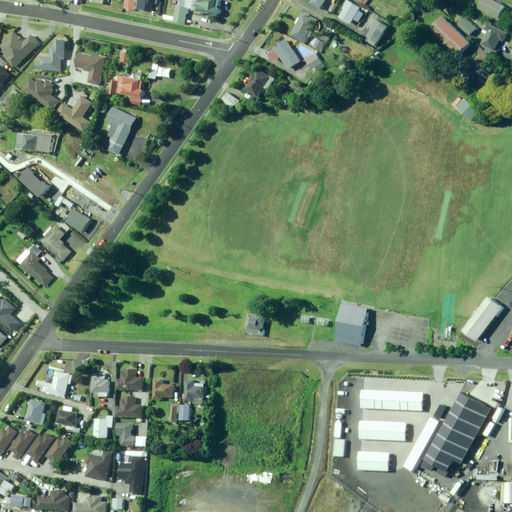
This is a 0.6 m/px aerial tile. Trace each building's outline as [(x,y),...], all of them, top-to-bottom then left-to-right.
[(125,0),(124,7),(128,8),(134,9),(135,0),(125,0)] [(139,0),(138,8),(139,8),(139,11),(147,12),(150,11),(151,8),(152,2),(160,3),(161,3),(161,0),(139,0)] [(220,14),(220,12),(221,7),(219,7),(220,0),(181,0),(180,5),(189,7),(193,8),(193,9),(197,10),(198,10),(198,12),(203,13),(203,11),(220,14)] [(361,21),(364,16),(366,13),(360,10),(362,7),(351,0),(348,0),(344,8),(346,8),(341,16),(341,17),(352,23),(355,18),(356,19),(361,21)] [(507,5),(496,0),(483,0),(479,7),(495,16),(499,18),(501,16),(507,5)] [(189,7),(180,5),(178,5),(175,16),(174,21),(186,23),(187,16),(188,14),(189,7)] [(319,19),(314,16),(304,11),(302,16),(301,17),(298,23),(292,35),(307,43),(310,36),(311,37),(315,31),(314,30),(315,28),(317,23),(319,19)] [(461,55),(472,42),(444,15),(432,28),(461,55)] [(474,35),(481,27),(468,16),(461,24),(466,28),(465,30),(473,37),(474,35)] [(389,27),(390,26),(379,19),(378,20),(376,18),(371,27),(373,29),(369,36),(370,36),(367,40),(376,45),(378,42),(379,42),(389,27)] [(506,40),(510,32),(488,22),(484,29),(483,31),(487,33),(482,43),(485,45),(488,46),(487,50),(486,51),(491,53),(490,55),(495,59),(497,55),(499,51),(497,50),(500,43),(502,39),(506,41),(506,40)] [(15,67),(41,44),(33,35),(27,41),(22,36),(21,37),(17,32),(9,39),(10,40),(2,46),(11,56),(7,59),(15,67)] [(324,41),(319,38),(317,37),(312,42),(315,46),(322,50),(323,49),(333,54),(335,49),(331,47),(330,48),(324,46),(326,42),(324,41)] [(303,61),(291,43),(288,38),(275,46),(276,48),(273,50),(270,56),(279,61),(282,56),(289,67),(290,69),(292,67),(303,61)] [(67,40),(57,39),(57,46),(53,46),(53,57),(43,56),(43,61),(38,61),(38,70),(62,71),(63,58),(66,59),(67,40)] [(130,62),(131,62),(133,52),(131,51),(132,48),(126,47),(125,50),(123,61),(127,61),(129,62),(130,62)] [(101,57),(84,53),(80,68),(93,71),(90,83),(102,86),(110,58),(101,56),(101,57)] [(308,60),(313,67),(314,69),(316,67),(319,71),(326,66),(318,53),(308,60)] [(3,83),(11,75),(7,71),(9,70),(3,65),(0,68),(0,90),(6,85),(3,83)] [(152,77),(158,78),(160,70),(154,68),(153,71),(152,74),(152,77)] [(270,86),(276,78),(273,76),(272,77),(260,69),(256,74),(255,72),(250,80),(251,81),(247,87),(246,88),(259,96),(266,87),(267,88),(269,86),(270,86)] [(133,76),(129,75),(128,75),(128,76),(120,74),(120,80),(115,79),(114,79),(114,81),(112,89),(112,93),(119,94),(119,92),(133,95),(132,103),(143,104),(144,99),(146,90),(144,89),(144,87),(145,80),(143,80),(143,79),(133,77),(133,76)] [(47,83),(43,80),(41,82),(34,78),(26,91),(55,111),(61,101),(53,95),(56,90),(54,89),(57,85),(49,80),(47,83)] [(17,102),(23,94),(16,89),(10,96),(17,102)] [(224,100),(235,108),(241,100),(229,92),(224,100)] [(95,103),(85,96),(75,110),(67,104),(60,114),(87,133),(93,123),(85,117),(95,103)] [(472,120),(477,115),(480,112),(473,105),(466,99),(458,108),(464,114),(472,121),(472,120)] [(136,116),(131,114),(115,106),(109,120),(118,124),(120,125),(114,138),(126,144),(127,143),(134,127),(139,117),(136,116)] [(19,148),(52,152),(53,141),(55,141),(55,139),(53,138),(54,133),(34,131),(34,134),(20,132),(18,148),(19,148)] [(13,170),(20,162),(11,153),(3,161),(13,170)] [(8,178),(13,172),(9,168),(4,174),(8,178)] [(26,175),(19,170),(16,173),(23,179),(26,175)] [(91,219),(85,215),(74,208),(70,214),(65,222),(83,233),(91,219)] [(61,239),(62,237),(65,233),(55,224),(41,241),(63,261),(72,251),(64,244),(64,243),(65,242),(62,240),(61,239)] [(41,258),(39,256),(33,252),(31,254),(29,253),(19,264),(46,287),(54,277),(46,270),(47,269),(38,261),(41,259),(41,258)] [(480,340),(507,307),(495,298),(492,296),(483,307),(482,306),(476,313),(478,314),(466,329),(480,340)] [(0,320),(14,333),(23,323),(13,315),(18,308),(8,299),(6,301),(1,297),(0,297),(0,320)] [(361,304),(361,307),(344,304),(337,341),(363,346),(363,343),(367,324),(369,324),(369,322),(367,322),(370,305),(361,304)] [(264,328),(265,320),(266,316),(251,313),(249,328),(251,328),(250,333),(265,335),(266,329),(264,328)] [(0,348),(10,338),(0,328),(0,348)] [(120,389),(146,389),(147,376),(140,376),(141,369),(129,368),(129,371),(125,371),(125,378),(120,378),(120,389)] [(75,383),(76,381),(77,375),(75,374),(75,373),(72,372),(71,373),(60,370),(59,377),(57,377),(52,376),(51,382),(42,380),(41,385),(48,387),(47,391),(69,397),(73,383),(75,383)] [(109,373),(104,373),(103,373),(103,374),(96,373),(95,392),(98,392),(97,397),(101,397),(101,396),(111,397),(111,392),(112,392),(113,380),(109,380),(109,373)] [(165,384),(165,380),(165,379),(156,379),(155,399),(165,400),(165,397),(167,397),(175,397),(176,386),(176,385),(168,384),(165,384)] [(198,380),(196,380),(190,380),(188,380),(187,400),(192,401),(195,401),(196,401),(196,403),(206,403),(206,399),(207,399),(208,387),(207,386),(207,385),(207,384),(198,383),(198,381),(198,380)] [(365,390),(364,408),(426,411),(427,393),(365,390)] [(492,408),(487,405),(464,393),(444,430),(443,432),(424,466),(434,472),(437,466),(440,468),(437,473),(446,478),(456,460),(463,464),(493,409),(492,408)] [(119,416),(145,417),(146,404),(138,404),(139,396),(128,396),(128,399),(123,399),(123,406),(120,406),(119,416)] [(49,403),(41,401),(34,399),(32,406),(28,419),(46,424),(49,414),(46,413),(49,403)] [(180,404),(176,404),(173,404),(173,417),(171,417),(171,420),(173,420),(173,422),(180,423),(180,404)] [(181,420),(181,423),(183,423),(183,420),(192,420),(192,405),(183,404),(182,420),(181,420)] [(80,412),(63,408),(60,422),(79,426),(81,418),(79,417),(80,412)] [(116,415),(112,415),(110,415),(110,419),(98,418),(97,428),(96,428),(96,435),(97,435),(97,437),(110,438),(111,426),(116,427),(116,415)] [(444,422),(434,416),(407,465),(417,471),(444,422)] [(410,422),(363,421),(363,439),(409,440),(410,422)] [(134,422),(120,422),(120,435),(125,435),(125,445),(138,444),(138,435),(134,435),(134,422)] [(0,454),(3,457),(20,431),(13,426),(10,430),(6,428),(0,436),(0,454)] [(21,460),(38,434),(30,429),(27,434),(23,431),(12,449),(17,452),(15,456),(21,460)] [(40,464),(57,438),(49,433),(46,437),(42,435),(31,452),(36,456),(34,460),(40,464)] [(58,467),(75,441),(67,436),(64,440),(60,438),(49,456),(54,459),(52,463),(58,467)] [(114,452),(104,452),(104,456),(89,455),(87,478),(111,480),(111,473),(112,473),(114,452)] [(393,453),(362,452),(362,470),(393,471),(393,453)] [(133,492),(146,493),(147,456),(135,456),(134,462),(123,462),(122,479),(129,479),(129,484),(133,484),(133,492)] [(13,479),(3,472),(0,470),(0,498),(4,493),(9,497),(17,486),(12,481),(13,479)] [(32,506),(34,498),(15,495),(14,499),(13,504),(25,507),(25,505),(32,506)] [(104,502),(104,497),(89,496),(89,504),(76,503),(75,511),(107,511),(109,503),(104,502)]
